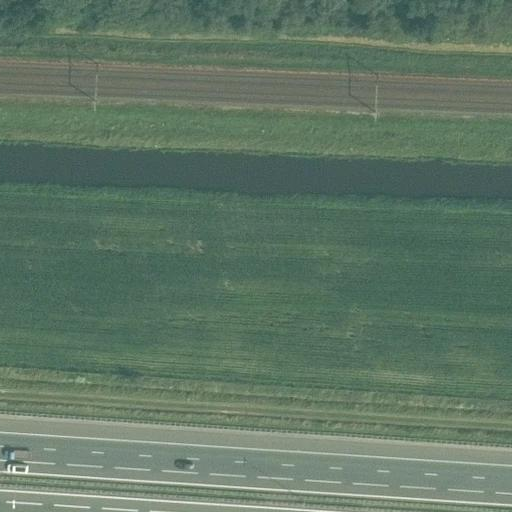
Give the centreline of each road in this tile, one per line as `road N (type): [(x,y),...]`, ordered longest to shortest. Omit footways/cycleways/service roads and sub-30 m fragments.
road 1 (track): [(511,427),(0,393)]
road 2 (motorway): [(511,484),(0,451)]
